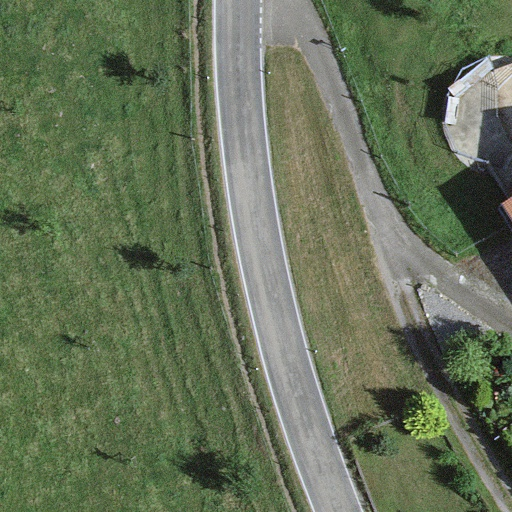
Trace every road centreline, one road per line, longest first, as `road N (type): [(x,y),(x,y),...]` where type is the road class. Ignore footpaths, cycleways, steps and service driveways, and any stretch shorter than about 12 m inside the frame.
road 1 (unclassified): [(339,511),(265,277),(244,143),(237,0)]
road 2 (track): [(511,502),(433,371),(387,233)]
